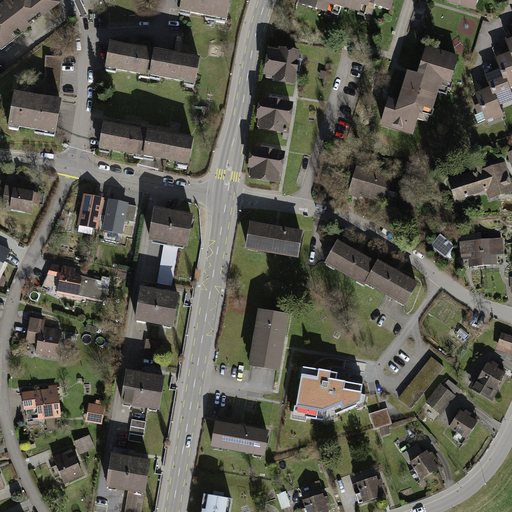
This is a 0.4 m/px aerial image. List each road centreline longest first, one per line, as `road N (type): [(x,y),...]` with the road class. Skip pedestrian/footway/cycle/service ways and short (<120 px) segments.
road 1 (residential): [(69,170),(2,335),(6,433),(40,511)]
road 2 (primary): [(171,511),(226,198)]
road 3 (residential): [(226,198),(346,218),(466,297),(511,316)]
road 4 (primary): [(226,198),(267,0)]
road 5 (residential): [(226,198),(69,170)]
road 6 (residential): [(69,170),(82,113),(84,30)]
road 7 (unclassified): [(423,511),(477,482),(511,431)]
